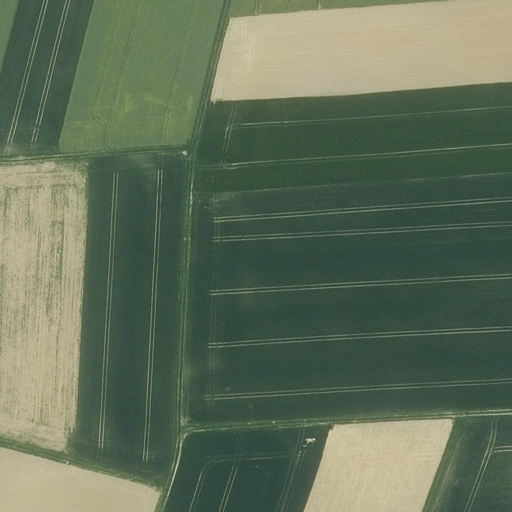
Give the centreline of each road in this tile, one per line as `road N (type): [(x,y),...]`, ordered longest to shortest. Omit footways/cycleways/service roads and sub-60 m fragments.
road 1 (track): [(158,511),(174,458),(197,152),(236,0)]
road 2 (track): [(511,409),(177,426)]
road 3 (track): [(197,152),(0,167)]
road 4 (track): [(165,488),(0,445)]
